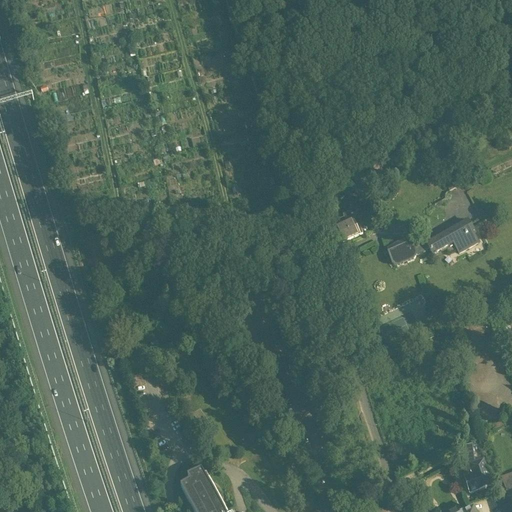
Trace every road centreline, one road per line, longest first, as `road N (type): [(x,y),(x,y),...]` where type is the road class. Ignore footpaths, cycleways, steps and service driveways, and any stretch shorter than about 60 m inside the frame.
road 1 (residential): [(400,511),(229,0)]
road 2 (motorway): [(138,511),(0,68)]
road 3 (motorway): [(0,194),(99,511)]
road 4 (track): [(376,237),(380,162),(373,133),(385,113),(409,106),(477,140),(511,119)]
road 5 (track): [(473,134),(472,100),(431,0)]
